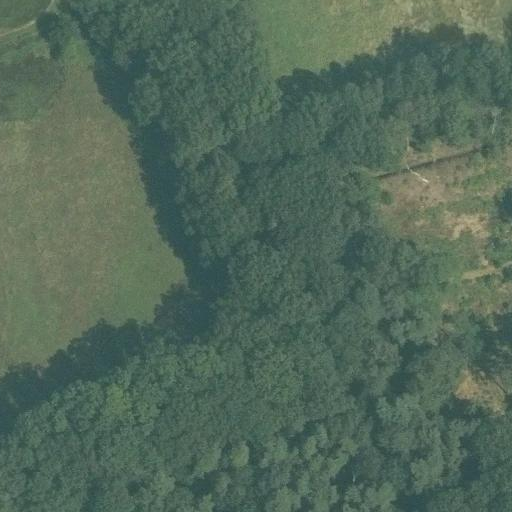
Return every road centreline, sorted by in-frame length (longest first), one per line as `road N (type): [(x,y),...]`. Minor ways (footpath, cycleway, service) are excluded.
road 1 (tertiary): [(337,406),(163,0)]
road 2 (unclassified): [(45,511),(337,406)]
